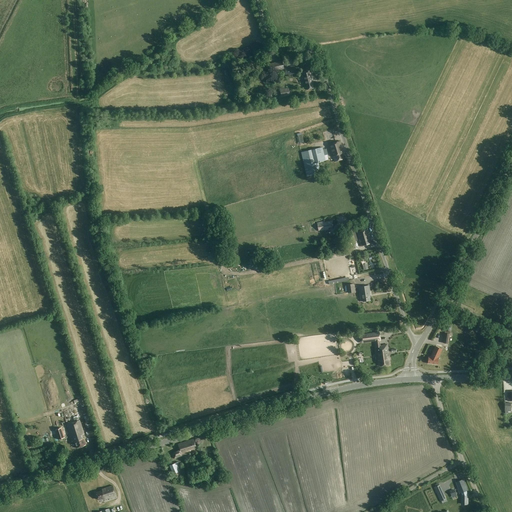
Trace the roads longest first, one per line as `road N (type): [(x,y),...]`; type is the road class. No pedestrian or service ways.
road 1 (tertiary): [(0,493),(329,392),(410,380)]
road 2 (unclassified): [(418,345),(318,64),(311,50),(275,45),(257,0)]
road 3 (tertiary): [(418,345),(511,164)]
road 4 (unclassified): [(485,511),(445,423),(436,378)]
